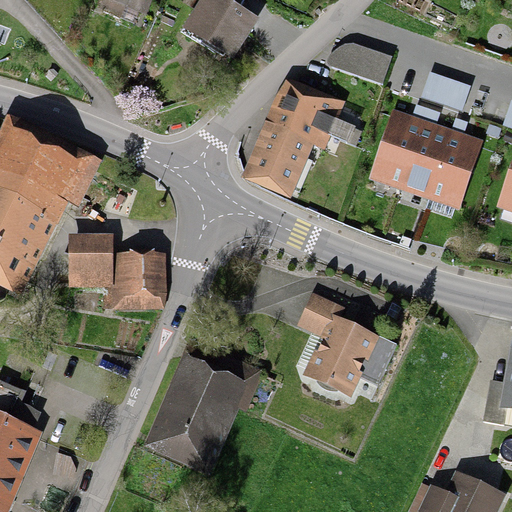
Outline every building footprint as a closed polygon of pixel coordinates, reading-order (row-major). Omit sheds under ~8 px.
[(130,0),(107,0),(126,9),(130,0)] [(252,22),(212,0),(205,0),(187,34),(231,59),(252,22)] [(391,57),(354,44),(346,44),(329,56),(329,66),(382,84),(391,57)] [(470,86),(430,72),(421,97),(461,111),(470,86)] [(291,92),(256,174),(298,192),(332,109),(291,92)] [(511,99),(511,100),(503,125),(511,127),(511,99)] [(374,177),(402,187),(422,128),(394,118),(374,177)] [(450,137),(422,128),(402,187),(430,196),(450,137)] [(76,158),(19,133),(0,172),(0,280),(16,287),(76,158)] [(478,147),(450,137),(430,196),(458,206),(478,147)] [(511,208),(511,174),(502,205),(511,208)] [(70,289),(113,290),(113,258),(70,258),(70,289)] [(164,258),(113,258),(113,290),(113,311),(164,311),(164,258)] [(341,311),(314,299),(302,326),(327,338),(311,375),(349,392),(357,376),(377,386),(395,347),(373,337),(371,342),(334,325),(341,311)] [(261,375),(201,349),(160,443),(208,463),(222,431),(218,429),(231,400),(247,407),(261,375)] [(511,376),(510,390),(490,387),(484,423),(504,426),(508,407),(511,407),(511,376)] [(0,509),(3,509),(6,507),(8,502),(6,498),(32,437),(24,434),(34,412),(21,406),(26,394),(0,383),(0,509)] [(471,486),(460,481),(450,500),(422,487),(409,511),(491,511),(498,499),(482,491),(485,485),(474,480),(471,486)]
